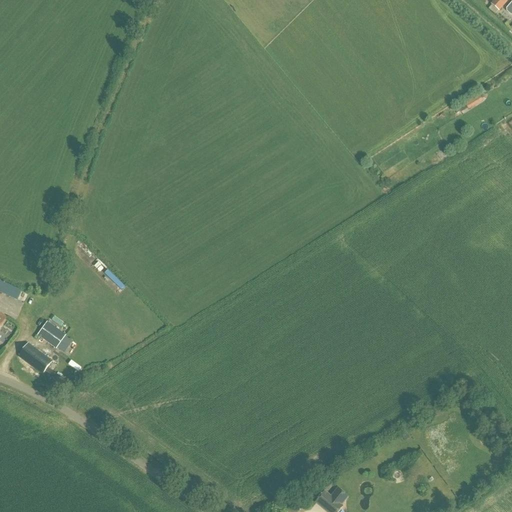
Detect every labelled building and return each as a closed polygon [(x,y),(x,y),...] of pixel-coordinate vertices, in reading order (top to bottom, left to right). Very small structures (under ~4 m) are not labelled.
[(499,12),(509,0),(494,0),(491,5),(499,12)] [(0,294),(3,296),(4,294),(17,300),(22,290),(0,279),(0,294)] [(56,350),(66,335),(47,322),(37,336),(56,350)] [(42,375),(53,361),(28,343),(18,357),(42,375)] [(405,441),(411,437),(408,433),(402,437),(405,441)] [(340,506),(346,497),(337,490),(330,498),(323,493),(315,503),(326,511),(337,511),(341,507),(340,506)]
